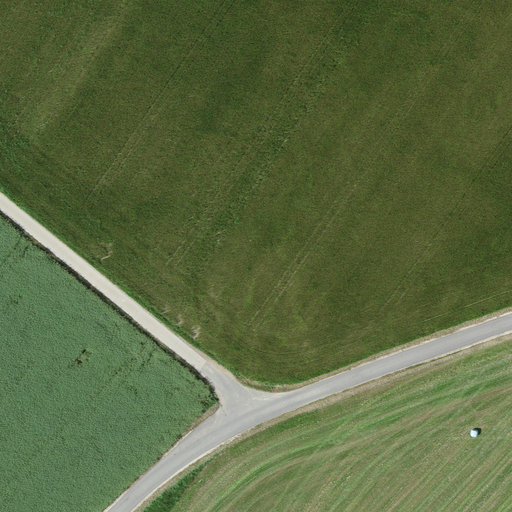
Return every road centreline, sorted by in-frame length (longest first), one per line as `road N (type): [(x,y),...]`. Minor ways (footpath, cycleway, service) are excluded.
road 1 (track): [(511,322),(258,411),(0,201)]
road 2 (track): [(258,411),(192,449),(117,511)]
